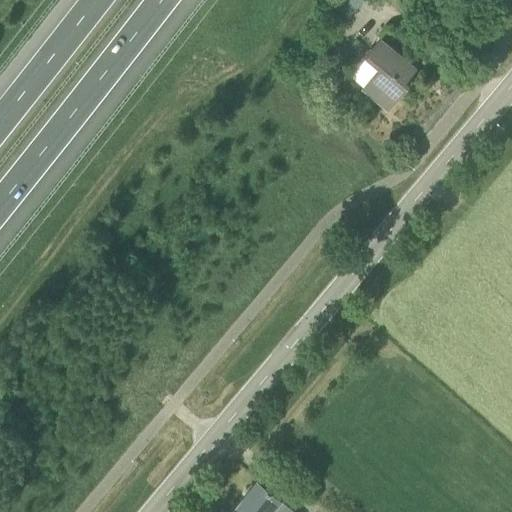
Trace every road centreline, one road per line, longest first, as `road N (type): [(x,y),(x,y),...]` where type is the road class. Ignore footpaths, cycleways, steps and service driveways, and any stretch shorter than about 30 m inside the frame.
road 1 (tertiary): [(153,511),(511,86)]
road 2 (motorway): [(0,207),(166,0)]
road 3 (motorway): [(91,0),(0,116)]
